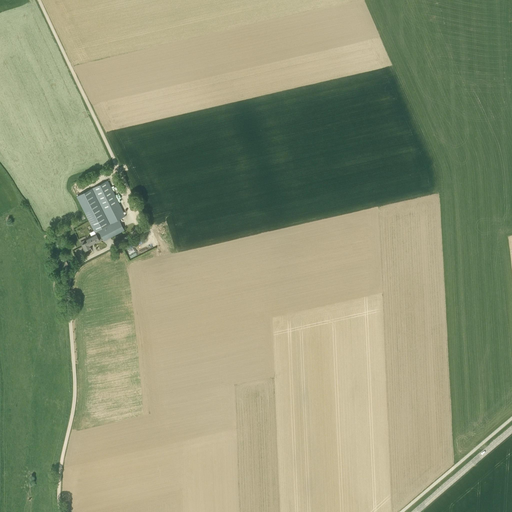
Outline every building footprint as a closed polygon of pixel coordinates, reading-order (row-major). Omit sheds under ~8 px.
[(103,210),(118,202),(107,180),(92,188),(103,210)] [(92,188),(77,196),(94,232),(95,231),(97,231),(100,232),(100,231),(99,229),(101,228),(102,228),(103,230),(107,228),(111,226),(103,210),(92,188)] [(125,216),(118,202),(103,210),(111,226),(120,221),(119,219),(125,216)] [(101,228),(99,229),(100,231),(100,232),(103,238),(104,240),(124,230),(120,221),(111,226),(107,228),(103,230),(102,228),(101,228)] [(88,241),(82,244),(85,250),(91,247),(90,244),(95,242),(103,238),(100,232),(97,231),(95,231),(96,234),(91,237),(87,239),(88,241)]
